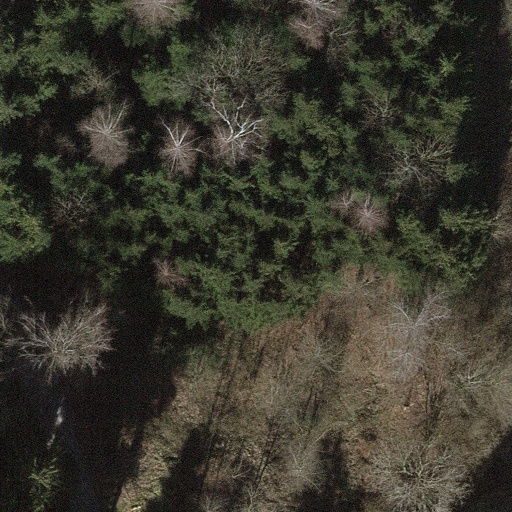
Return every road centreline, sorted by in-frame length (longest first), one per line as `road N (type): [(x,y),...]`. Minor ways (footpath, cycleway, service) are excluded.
road 1 (track): [(85,511),(0,254)]
road 2 (track): [(0,143),(25,52),(54,0)]
